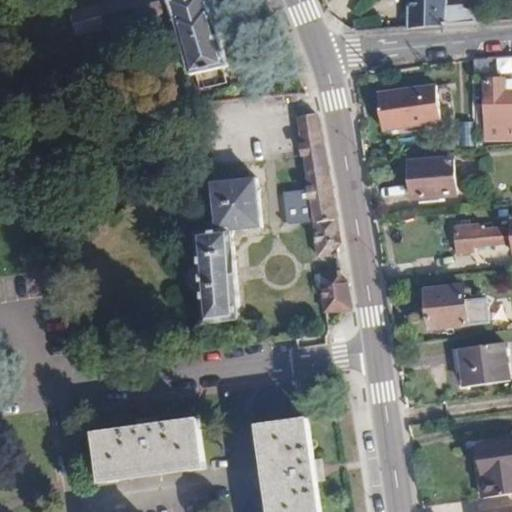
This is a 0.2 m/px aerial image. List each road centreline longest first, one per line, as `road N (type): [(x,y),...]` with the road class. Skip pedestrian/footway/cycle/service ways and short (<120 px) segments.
road 1 (secondary): [(399,511),(335,99),(319,55)]
road 2 (residential): [(511,37),(319,55)]
